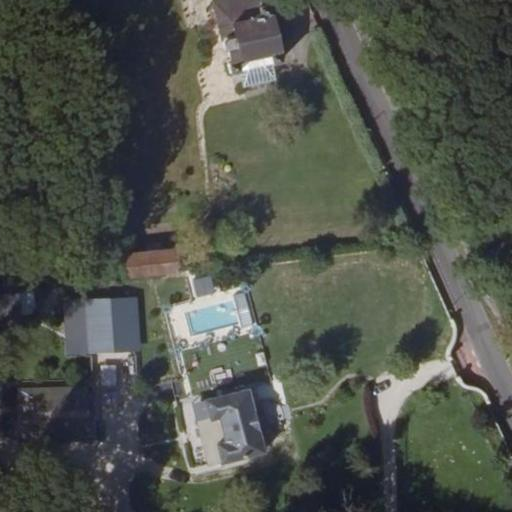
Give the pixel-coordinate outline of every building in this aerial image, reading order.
[(220,0),(217,1),(222,17),(264,6),(262,0),(220,0)] [(264,6),(222,17),(229,49),(234,53),(237,64),(233,65),(236,75),(244,72),(248,87),(280,80),(276,65),(284,63),(281,55),(283,52),(273,14),(271,13),(269,4),(264,6)] [(131,248),(132,255),(147,253),(146,245),(131,248)] [(108,271),(109,280),(112,280),(124,279),(159,274),(180,272),(177,249),(147,253),(132,255),(121,256),(121,260),(117,260),(118,270),(108,271)] [(162,289),(159,274),(124,279),(125,288),(126,294),(162,289)] [(124,279),(112,280),(114,290),(125,288),(124,279)] [(139,343),(117,345),(122,386),(144,384),(139,343)] [(232,442),(259,434),(248,394),(242,388),(217,396),(214,400),(219,416),(224,415),(232,442)] [(266,454),(259,434),(232,442),(217,446),(224,467),(266,454)]
